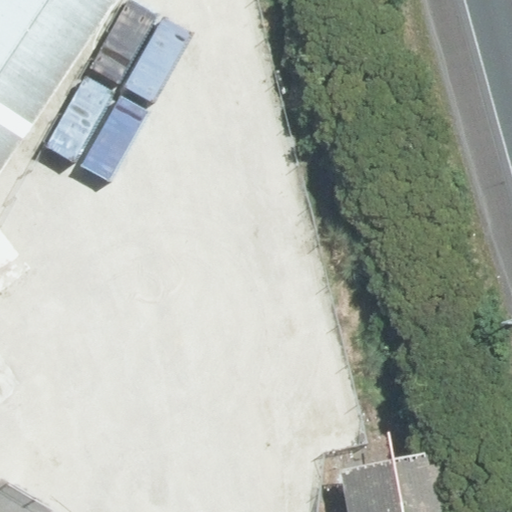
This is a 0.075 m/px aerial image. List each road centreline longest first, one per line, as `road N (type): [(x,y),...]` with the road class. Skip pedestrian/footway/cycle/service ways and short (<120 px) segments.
road 1 (motorway): [(511,430),(375,0)]
road 2 (motorway): [(511,282),(455,0)]
